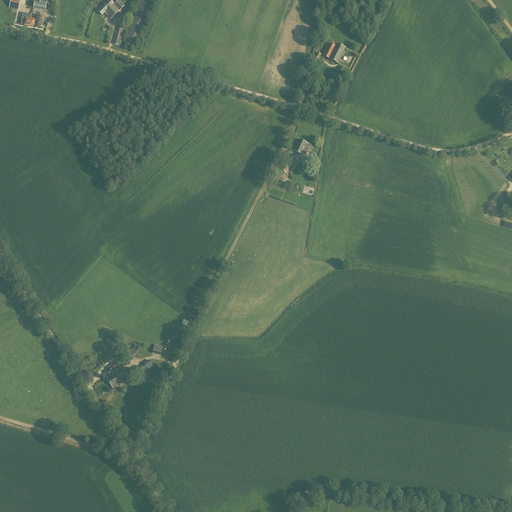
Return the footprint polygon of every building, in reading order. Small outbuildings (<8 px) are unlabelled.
[(11,0),(9,8),(18,10),(19,0),(11,0)] [(34,2),(33,8),(46,10),(47,1),(44,0),(40,0),(40,3),(34,2)] [(153,1),(149,0),(139,0),(124,44),(136,48),(153,1)] [(102,16),(104,13),(110,20),(124,6),(118,1),(114,5),(110,1),(98,12),(102,16)] [(30,27),(33,28),(35,20),(30,19),(31,15),(23,13),(22,17),(24,18),(25,18),(23,26),(26,26),(27,27),(29,28),(30,27)] [(35,20),(33,28),(41,29),(43,21),(44,16),(37,15),(36,20),(35,20)] [(119,24),(113,45),(120,46),(126,26),(119,24)] [(336,47),(329,44),(323,56),(337,63),(345,48),(337,44),(336,47)] [(298,140),(293,151),(304,156),(306,153),(307,153),(309,149),(306,148),(308,144),(298,140)] [(280,171),(287,174),(293,161),(286,158),(280,171)] [(300,178),(297,185),(297,186),(294,193),(302,196),(306,188),(307,188),(309,182),(300,178)] [(163,347),(154,345),(152,353),(160,356),(163,347)] [(122,355),(126,361),(138,353),(134,347),(122,355)] [(119,367),(116,361),(108,366),(113,374),(106,378),(112,388),(118,385),(114,378),(116,377),(114,373),(116,372),(115,370),(119,367)] [(150,361),(139,368),(142,373),(143,374),(153,367),(150,361)] [(121,370),(119,367),(115,370),(116,372),(114,373),(116,377),(114,378),(118,385),(127,380),(121,370)] [(142,373),(139,368),(134,371),(133,369),(131,370),(136,378),(143,374),(142,373)]
